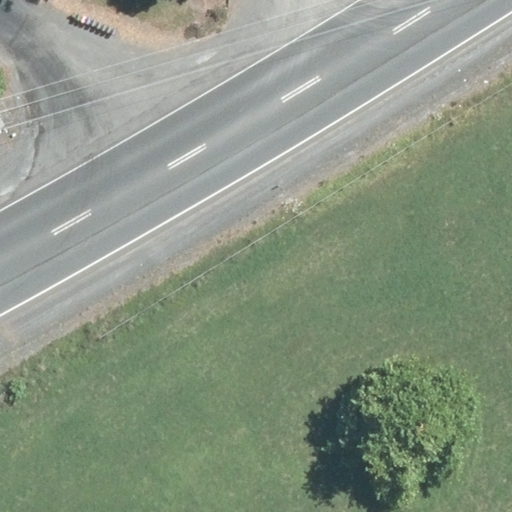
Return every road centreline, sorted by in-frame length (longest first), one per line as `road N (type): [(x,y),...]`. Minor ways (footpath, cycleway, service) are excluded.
road 1 (secondary): [(312,92),(0,258)]
road 2 (unclassified): [(83,0),(312,92)]
road 3 (secondary): [(460,0),(312,92)]
